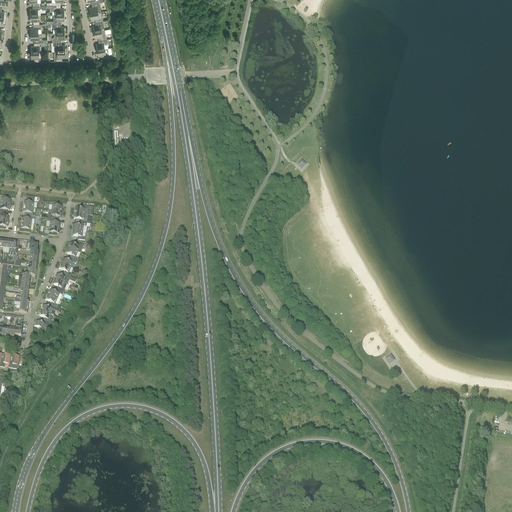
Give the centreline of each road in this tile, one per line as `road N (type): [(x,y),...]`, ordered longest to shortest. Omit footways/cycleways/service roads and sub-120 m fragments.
road 1 (primary): [(165,32),(174,168),(161,246),(125,323),(31,453),(14,511)]
road 2 (primary): [(408,511),(372,422),(281,338),(230,270),(179,102)]
road 3 (primary): [(179,102),(198,230),(216,511)]
road 4 (primary): [(27,511),(59,435),(81,417),(117,406),(157,412),(184,431),(204,465),(213,511)]
road 5 (primary): [(233,511),(260,464),(308,442),(342,446),(369,461),(395,511)]
road 6 (residential): [(66,0),(65,59),(86,55),(77,0)]
road 7 (residential): [(22,0),(19,59),(5,52),(11,0)]
